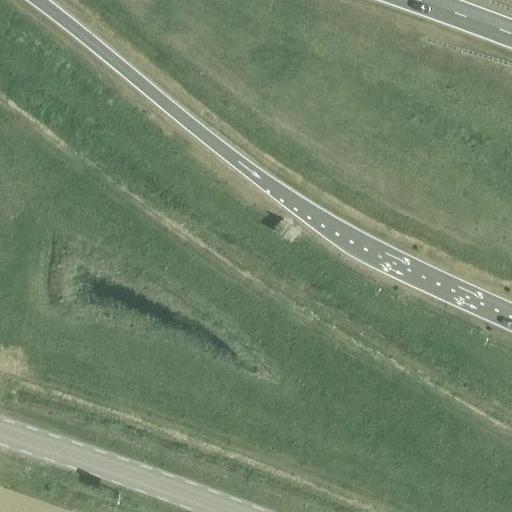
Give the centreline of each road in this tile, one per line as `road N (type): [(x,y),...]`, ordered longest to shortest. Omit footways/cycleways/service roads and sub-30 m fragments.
road 1 (trunk): [(31,0),(271,188),(359,240),(511,311)]
road 2 (tertiary): [(0,432),(221,511)]
